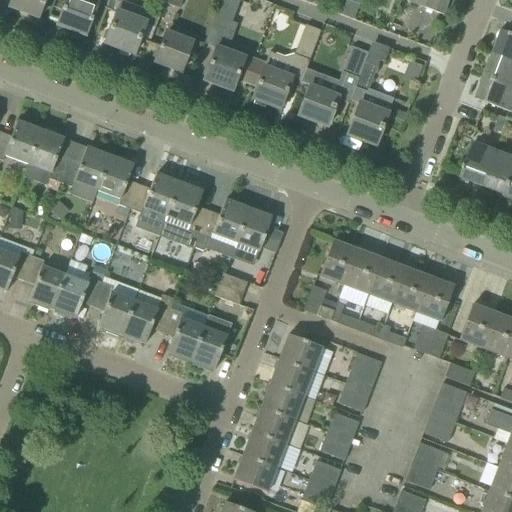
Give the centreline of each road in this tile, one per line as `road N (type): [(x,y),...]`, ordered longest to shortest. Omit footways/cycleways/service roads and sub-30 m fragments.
road 1 (residential): [(308,184),(0,68)]
road 2 (residential): [(227,411),(308,184)]
road 3 (residential): [(402,218),(481,0)]
road 4 (residential): [(227,411),(25,334)]
